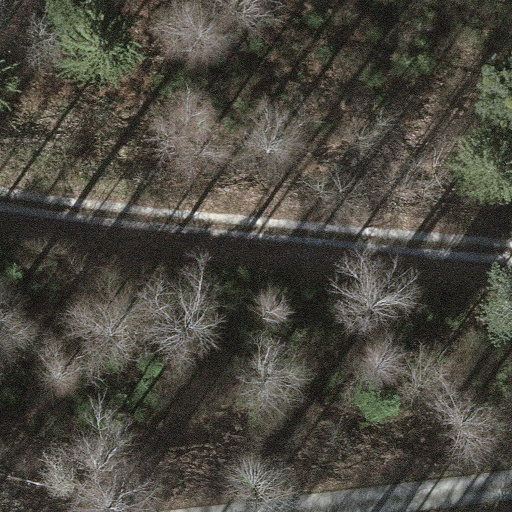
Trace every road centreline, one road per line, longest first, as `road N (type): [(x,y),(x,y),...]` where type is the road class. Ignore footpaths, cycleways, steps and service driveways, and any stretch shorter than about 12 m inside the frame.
road 1 (track): [(0,198),(511,250)]
road 2 (track): [(258,511),(511,477)]
